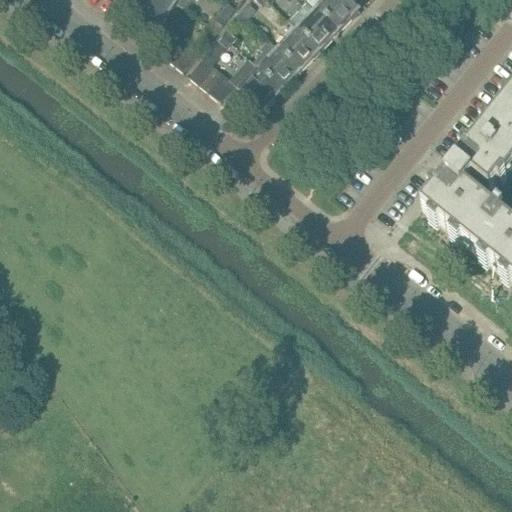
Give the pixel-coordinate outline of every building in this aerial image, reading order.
[(167,0),(141,0),(134,12),(160,30),(176,6),(167,0)] [(167,0),(176,6),(186,13),(195,0),(167,0)] [(262,0),(252,0),(252,1),(261,9),(266,3),(262,0)] [(303,0),(307,4),(339,34),(359,14),(344,0),(303,0)] [(297,32),(320,55),(339,34),(307,4),(288,24),(297,32)] [(226,6),(214,22),(223,28),(235,12),(226,6)] [(248,22),(255,14),(248,8),(241,15),(248,22)] [(240,17),(234,23),(243,31),(249,25),(240,17)] [(212,21),(207,27),(218,34),(223,28),(214,22),(212,21)] [(203,34),(213,40),(218,34),(207,27),(203,34)] [(237,41),(227,32),(222,38),(231,47),(237,41)] [(278,52),(301,75),(320,55),(297,32),(278,52)] [(222,38),(217,44),(226,52),(231,47),(222,38)] [(174,69),(189,50),(179,43),(164,61),(174,69)] [(263,56),(252,67),(282,95),(301,75),(278,52),(268,43),(259,53),(263,56)] [(198,58),(189,50),(174,69),(183,77),(198,58)] [(188,81),(198,88),(212,70),(203,62),(188,81)] [(239,93),(262,115),(282,95),(252,67),(250,64),(230,85),(236,91),(239,93)] [(222,78),(212,70),(198,88),(207,96),(222,78)] [(221,107),(236,91),(230,85),(222,78),(207,96),(221,107)] [(461,198),(465,193),(473,184),(490,198),(511,169),(511,93),(511,95),(511,100),(481,140),(477,137),(470,146),(473,149),(456,170),(453,167),(441,182),(443,183),(461,198)] [(511,231),(502,223),(504,220),(498,215),(496,218),(465,193),(461,198),(443,183),(444,185),(421,213),(511,286),(511,231)]
